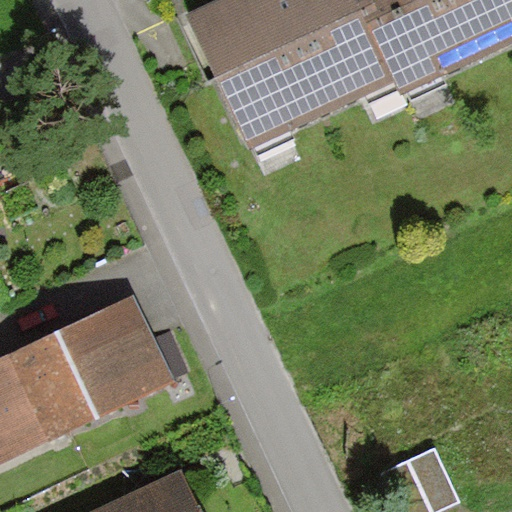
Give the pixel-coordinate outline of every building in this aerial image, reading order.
[(241,0),(192,25),(253,152),(393,85),(364,27),(380,20),(370,0),(241,0)] [(511,0),(370,0),(380,20),(364,27),(393,85),(403,106),(511,50),(511,0)] [(132,299),(0,363),(0,469),(174,385),(132,299)] [(441,511),(466,500),(439,447),(381,476),(399,511),(441,511)] [(204,511),(184,470),(93,511),(204,511)]
